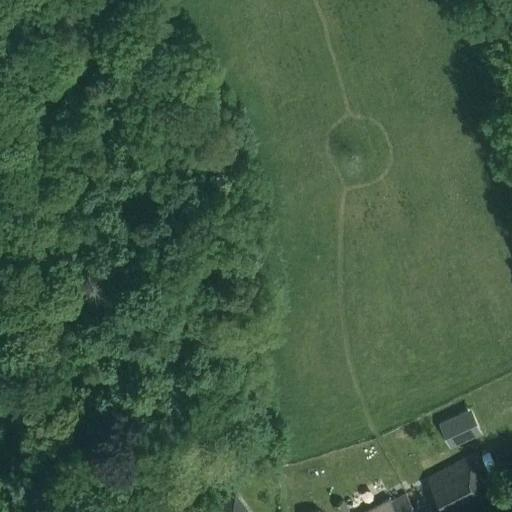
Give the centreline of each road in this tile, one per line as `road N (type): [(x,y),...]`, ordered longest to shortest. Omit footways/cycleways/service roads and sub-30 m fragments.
road 1 (track): [(44,255),(2,0)]
road 2 (track): [(76,511),(44,255)]
